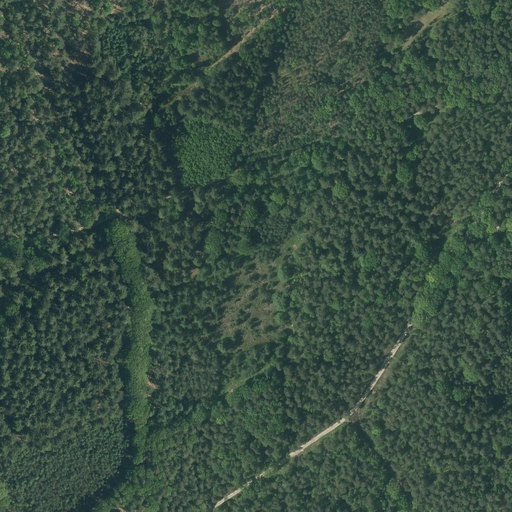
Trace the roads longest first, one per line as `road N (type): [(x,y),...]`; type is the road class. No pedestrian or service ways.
road 1 (track): [(51,42),(146,285),(140,354),(155,511)]
road 2 (track): [(511,166),(351,413),(205,511)]
road 3 (track): [(114,215),(511,79)]
road 4 (track): [(186,0),(51,42)]
road 5 (track): [(114,215),(0,254)]
road 6 (track): [(351,413),(419,511)]
